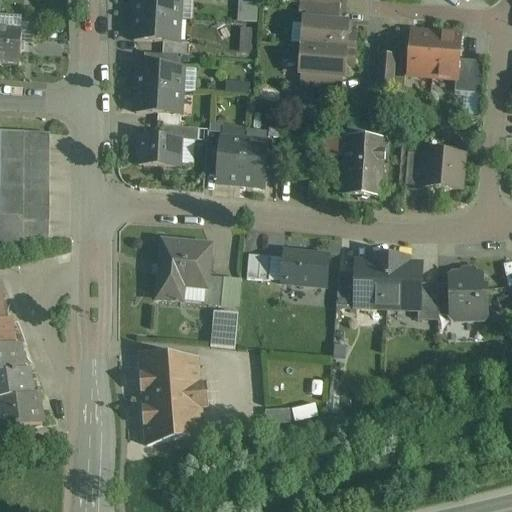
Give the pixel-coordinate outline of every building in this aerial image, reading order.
[(179,0),(135,0),(135,19),(178,21),(179,0)] [(338,7),(302,4),(300,23),(304,23),(304,22),(336,25),(338,7)] [(252,9),(240,8),(240,21),(251,22),(252,9)] [(178,21),(135,19),(133,43),(163,45),(177,45),(178,21)] [(336,25),(304,22),(304,23),(302,49),(354,53),(355,38),(346,37),(347,25),(336,25)] [(21,32),(0,30),(0,65),(19,66),(21,32)] [(436,36),(412,34),(408,78),(432,80),(436,36)] [(460,38),(436,36),(432,80),(455,82),(456,82),(458,62),(460,38)] [(177,45),(163,45),(162,56),(178,58),(188,58),(189,46),(177,45)] [(354,53),(302,49),(300,76),(304,76),(340,79),(343,79),(344,68),(353,68),(354,53)] [(162,56),(146,56),(145,68),(178,69),(178,58),(162,56)] [(396,57),(378,56),(375,92),(393,93),(396,57)] [(470,63),(458,62),(456,82),(455,82),(454,94),(467,95),(470,63)] [(484,64),(470,63),(467,95),(481,96),(484,64)] [(145,68),(138,67),(137,91),(181,94),(182,70),(145,68)] [(340,79),(304,76),(303,94),(339,97),(340,79)] [(181,94),(137,91),(136,115),(157,117),(179,117),(181,94)] [(179,117),(157,117),(157,128),(180,129),(180,118),(179,117)] [(198,131),(162,129),(161,141),(179,142),(197,143),(198,131)] [(24,134),(0,132),(0,147),(24,148),(24,134)] [(49,135),(24,134),(24,148),(24,151),(49,151),(49,135)] [(338,135),(323,134),(322,156),(337,157),(338,135)] [(161,141),(140,139),(138,167),(178,169),(179,142),(161,141)] [(385,142),(346,139),(343,198),(381,200),(385,142)] [(244,143),(220,141),(216,185),(240,187),(244,143)] [(268,145),(244,143),(240,187),(264,189),(268,145)] [(24,148),(0,147),(0,161),(23,162),(24,151),(24,148)] [(49,151),(24,151),(23,162),(23,165),(49,166),(49,151)] [(443,151),(439,155),(424,154),(424,157),(421,190),(422,190),(461,193),(464,157),(455,156),(451,152),(443,151)] [(424,157),(407,155),(407,156),(408,156),(405,191),(404,191),(422,193),(422,190),(421,190),(424,157)] [(23,162),(0,161),(0,175),(23,176),(23,165),(23,162)] [(49,166),(23,165),(23,176),(23,180),(49,180),(49,166)] [(23,176),(0,175),(0,189),(23,189),(23,180),(23,176)] [(49,180),(23,180),(23,189),(23,194),(49,195),(49,180)] [(23,189),(0,189),(0,202),(23,203),(23,194),(23,189)] [(49,195),(23,194),(23,203),(23,209),(49,209),(49,195)] [(23,203),(0,202),(0,216),(23,217),(23,209),(23,203)] [(49,209),(23,209),(23,217),(23,224),(49,224),(49,209)] [(23,217),(0,216),(0,229),(23,230),(23,224),(23,217)] [(49,224),(23,224),(23,230),(22,245),(49,238),(49,224)] [(23,230),(0,229),(0,250),(22,245),(23,230)] [(210,248),(162,244),(157,302),(180,304),(181,288),(205,291),(206,291),(207,279),(210,248)] [(328,259),(285,255),(282,286),(325,290),(328,259)] [(389,260),(371,259),(371,265),(357,265),(356,276),(355,309),(357,309),(387,310),(389,260)] [(421,267),(406,267),(406,261),(389,260),(387,310),(418,311),(419,311),(420,286),(421,267)] [(356,276),(339,275),(336,311),(356,312),(357,309),(355,309),(356,276)] [(482,280),(478,277),(454,277),(450,281),(450,286),(451,317),(451,318),(455,321),(482,320),(487,316),(486,291),(482,292),(482,280)] [(225,281),(207,279),(206,291),(205,291),(203,306),(222,308),(225,281)] [(438,287),(420,286),(419,311),(418,311),(417,322),(439,322),(439,318),(438,287)] [(451,317),(450,286),(438,286),(438,287),(439,318),(451,318),(451,317)] [(237,322),(209,320),(206,350),(234,353),(237,322)] [(3,324),(0,324),(0,350),(13,349),(9,323),(3,324)] [(13,349),(0,350),(0,376),(23,373),(19,348),(13,349)] [(197,362),(140,357),(142,378),(141,378),(142,394),(143,394),(144,411),(143,411),(144,427),(145,427),(147,448),(202,435),(200,410),(207,409),(206,387),(199,387),(197,362)] [(23,373),(0,376),(0,403),(32,398),(28,373),(23,373)] [(32,398),(0,403),(0,433),(20,431),(43,427),(38,397),(32,398)] [(20,431),(0,433),(0,449),(22,445),(20,431)]
